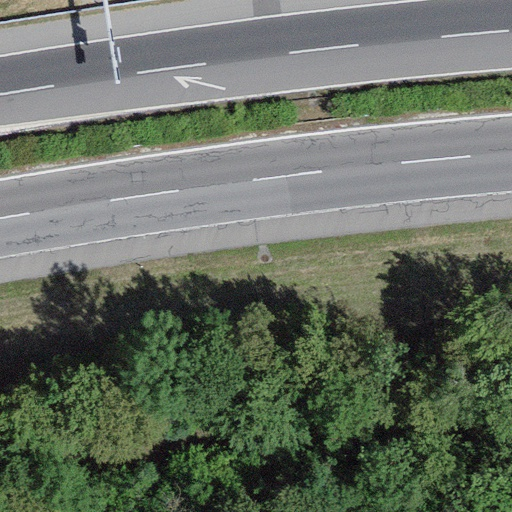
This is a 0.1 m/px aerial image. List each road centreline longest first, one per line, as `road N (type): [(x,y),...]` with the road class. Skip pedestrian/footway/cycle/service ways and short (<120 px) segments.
road 1 (motorway): [(0,219),(312,173),(511,154)]
road 2 (motorway): [(511,31),(0,91)]
